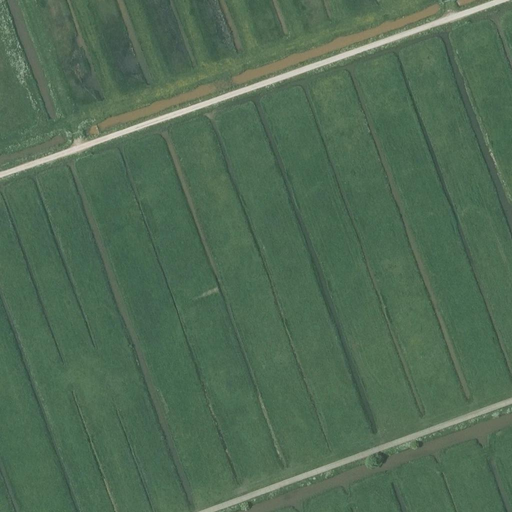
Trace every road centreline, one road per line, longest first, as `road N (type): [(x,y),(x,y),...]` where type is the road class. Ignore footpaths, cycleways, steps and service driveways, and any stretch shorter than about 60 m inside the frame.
road 1 (track): [(0,174),(504,0)]
road 2 (track): [(511,399),(201,511)]
road 3 (track): [(448,0),(503,147)]
